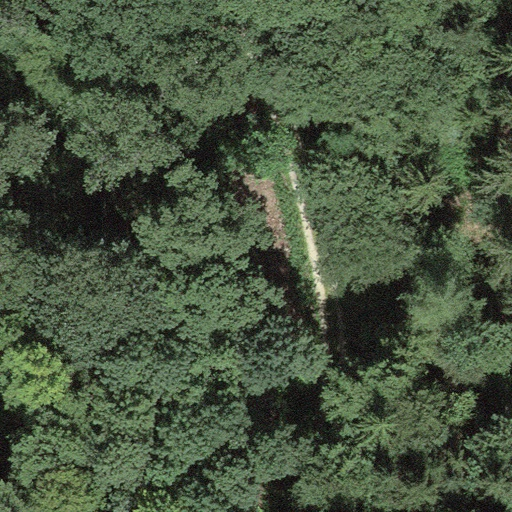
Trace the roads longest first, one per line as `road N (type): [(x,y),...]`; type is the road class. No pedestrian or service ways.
road 1 (track): [(300,511),(326,453),(331,329),(318,224),(245,0)]
road 2 (track): [(331,329),(0,270)]
